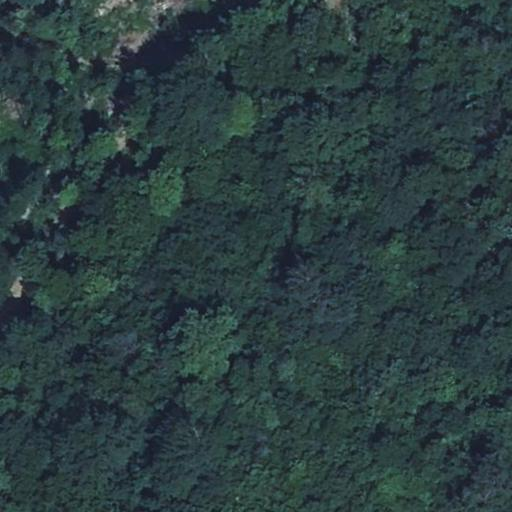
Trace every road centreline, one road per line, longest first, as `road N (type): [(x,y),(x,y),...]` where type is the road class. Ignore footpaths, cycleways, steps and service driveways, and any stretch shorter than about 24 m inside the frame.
road 1 (track): [(0,294),(123,140),(213,65),(314,0)]
road 2 (track): [(0,272),(63,107),(33,37),(0,19)]
